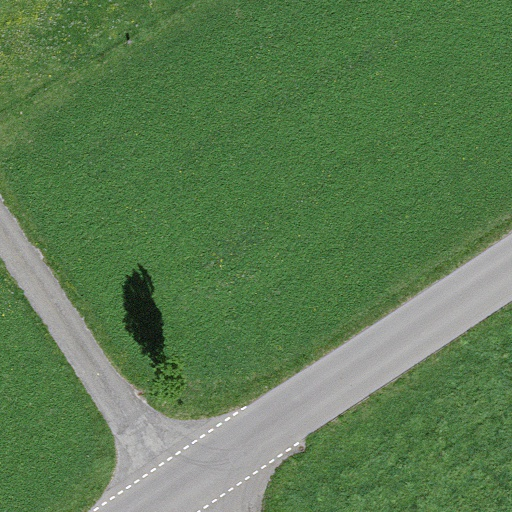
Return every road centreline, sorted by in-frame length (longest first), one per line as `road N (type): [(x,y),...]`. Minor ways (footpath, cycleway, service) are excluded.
road 1 (tertiary): [(511,282),(200,493)]
road 2 (unclassified): [(0,233),(144,443),(200,493)]
